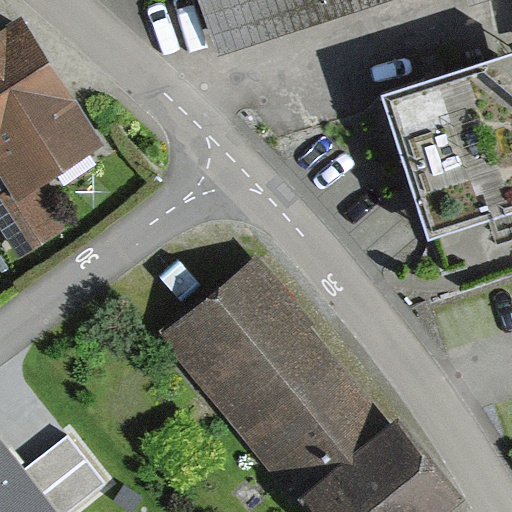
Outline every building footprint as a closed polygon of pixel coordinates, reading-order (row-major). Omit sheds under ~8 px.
[(511,0),(223,0),(237,44),(376,0),(511,0)] [(0,30),(0,154),(4,160),(16,178),(90,129),(17,19),(0,30)] [(511,61),(397,99),(445,247),(511,225),(511,61)] [(247,264),(154,339),(281,495),(299,480),(324,511),(455,511),(464,505),(394,419),(381,429),(247,264)] [(0,511),(50,511),(55,508),(0,438),(0,511)]
